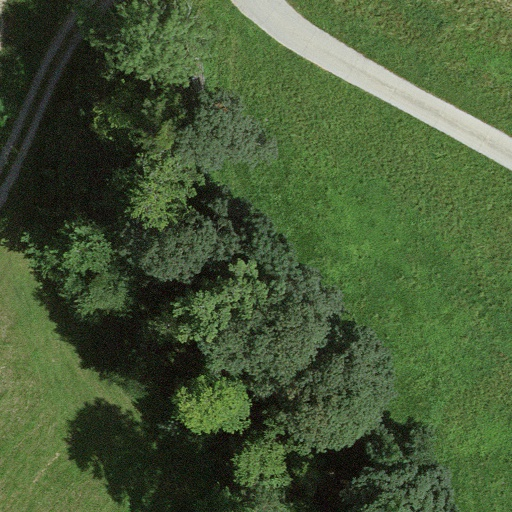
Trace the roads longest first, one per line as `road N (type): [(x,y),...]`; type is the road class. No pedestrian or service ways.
road 1 (track): [(511,168),(334,64),(265,0)]
road 2 (track): [(0,186),(60,45),(103,0)]
